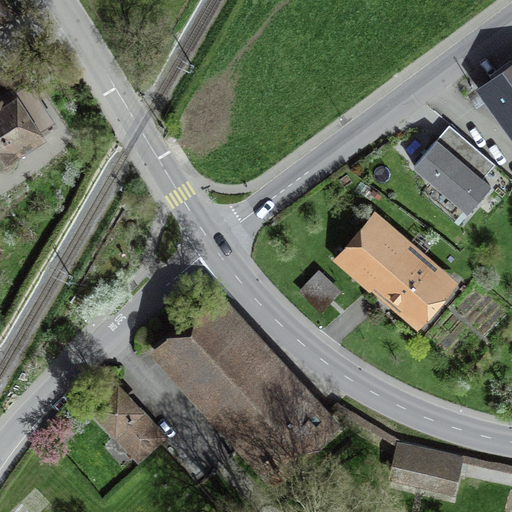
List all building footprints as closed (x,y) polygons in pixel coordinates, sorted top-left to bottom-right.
[(511,67),(483,88),(511,128),(511,67)] [(0,169),(1,170),(8,170),(13,167),(15,161),(14,155),(51,130),(21,85),(0,98),(0,169)] [(490,187),(481,179),(491,168),(445,129),(414,165),(460,204),(469,212),(490,187)] [(377,214),(336,262),(349,273),(356,265),(415,316),(443,284),(384,233),(390,225),(377,214)] [(318,273),(301,290),(318,307),(335,289),(318,273)] [(245,434),(275,467),(328,418),(324,414),(327,412),(303,386),(295,394),(214,306),(167,350),(245,434)] [(113,392),(95,408),(138,456),(146,449),(138,440),(153,427),(135,408),(131,411),(113,392)] [(399,444),(392,476),(421,482),(452,489),(459,457),(399,444)]
